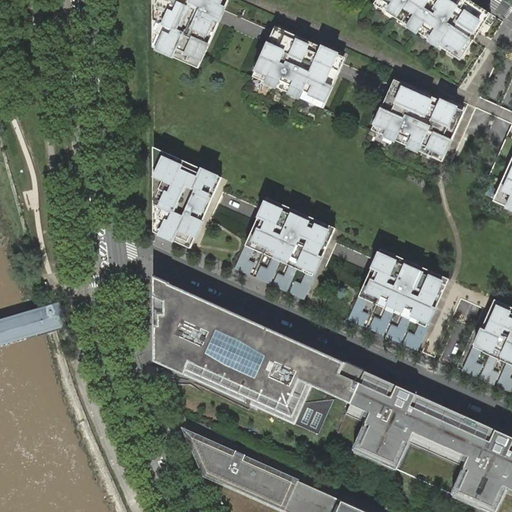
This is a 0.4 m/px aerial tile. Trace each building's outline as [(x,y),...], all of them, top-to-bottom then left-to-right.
[(230,0),(153,0),(153,2),(153,49),(199,69),(220,22),(230,0)] [(377,0),(375,4),(461,60),(473,41),(491,14),(470,0),(469,0),(377,0)] [(269,43),(254,77),(324,109),(338,76),(347,58),(276,27),(269,43)] [(387,98),(372,130),(443,162),(465,111),(395,80),(387,98)] [(191,248),(222,178),(154,147),(154,232),(191,248)] [(511,158),(493,201),(511,208),(511,158)] [(336,229),(267,198),(263,207),(236,268),(250,275),(255,264),(247,261),(253,249),(274,258),(268,270),(261,267),(256,278),(270,284),(281,261),(291,265),(285,278),(278,274),(273,285),(287,291),(297,268),(307,273),(302,285),(295,282),(290,293),(304,299),(336,229)] [(361,312),(367,299),(388,309),(382,321),(375,318),(370,329),(386,336),(397,313),(405,316),(399,329),(393,326),(389,337),(401,342),(411,319),(421,324),(416,336),(408,333),(403,344),(418,350),(450,280),(381,249),(377,259),(349,320),(364,326),(369,315),(361,312)] [(349,407),(366,371),(154,276),(155,361),(319,434),(334,400),(349,407)] [(481,350),(491,355),(480,378),(494,385),(499,374),(492,370),(497,358),(508,363),(497,386),(511,392),(511,390),(511,379),(509,378),(511,370),(511,307),(495,300),(463,371),(478,377),(482,366),(475,363),(481,350)] [(0,344),(66,326),(60,304),(0,321),(0,344)] [(511,511),(511,436),(366,371),(349,407),(334,441),(491,511),(511,511)] [(236,453),(186,430),(206,475),(288,511),(368,511),(246,457),(247,455),(237,450),(236,453)]
